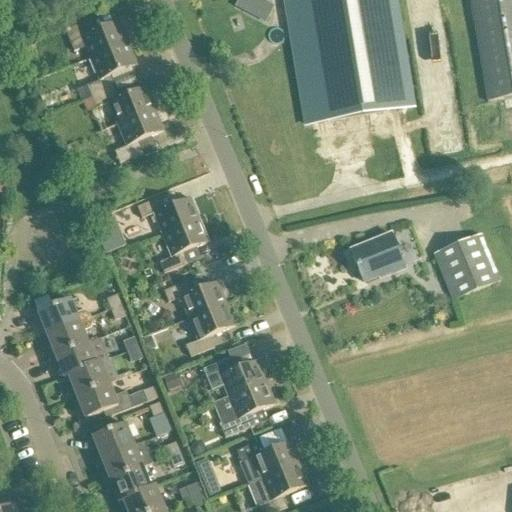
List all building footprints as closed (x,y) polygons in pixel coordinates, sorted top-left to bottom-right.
[(259,0),(257,0),(249,15),(262,22),(264,23),(273,7),(271,6),(259,0)] [(268,0),(269,3),(282,0),(284,0),(306,123),(408,105),(389,0),(268,0)] [(511,0),(469,0),(487,103),(511,99),(511,0)] [(60,19),(70,45),(74,55),(86,50),(91,61),(128,46),(119,24),(93,35),(89,24),(83,10),(60,19)] [(116,90),(111,79),(137,69),(128,46),(91,61),(100,83),(88,88),(92,99),(116,90)] [(118,127),(155,112),(146,90),(120,101),(116,90),(92,99),(97,111),(109,106),(118,127)] [(155,112),(118,127),(127,149),(115,154),(119,165),(143,156),(138,145),(164,135),(155,112)] [(163,238),(200,223),(191,201),(165,212),(161,200),(137,210),(142,221),(154,217),(163,238)] [(200,223),(163,238),(172,260),(160,265),(164,276),(188,267),(183,256),(209,245),(200,223)] [(391,275),(405,269),(392,236),(349,252),(361,282),(390,271),(391,275)] [(451,303),(499,283),(480,236),(432,256),(451,303)] [(181,300),(189,322),(227,307),(218,285),(192,295),(187,284),(164,294),(169,305),(181,300)] [(107,302),(111,312),(122,308),(118,298),(107,302)] [(42,325),(47,338),(80,325),(91,320),(89,316),(84,314),(77,317),(71,303),(38,315),(38,316),(33,318),(37,327),(42,325)] [(227,307),(189,322),(198,344),(186,349),(191,360),(214,351),(210,340),(236,329),(227,307)] [(126,318),(122,308),(111,312),(115,322),(126,318)] [(51,361),(88,346),(84,334),(90,331),(93,325),(91,320),(80,325),(47,338),(52,350),(47,352),(51,361)] [(151,339),(142,343),(147,355),(156,351),(151,339)] [(128,355),(139,351),(135,340),(124,345),(128,355)] [(89,347),(88,346),(51,361),(54,370),(59,368),(64,381),(69,379),(68,378),(97,367),(96,366),(101,364),(101,365),(110,362),(110,360),(108,361),(100,342),(89,347)] [(139,351),(128,355),(132,366),(143,361),(139,351)] [(118,381),(110,362),(101,365),(101,364),(96,366),(97,367),(68,378),(69,379),(73,391),(68,393),(72,401),(110,386),(109,385),(118,381)] [(212,393),(224,388),(229,400),(214,406),(214,407),(266,386),(257,364),(232,374),(227,363),(204,372),(212,393)] [(164,380),(169,393),(183,387),(178,375),(164,380)] [(80,408),(86,422),(104,414),(106,421),(134,410),(127,394),(115,399),(110,386),(72,401),(75,410),(80,408)] [(225,441),(254,429),(250,418),(275,408),(266,386),(214,407),(223,428),(221,429),(225,441)] [(144,394),(148,405),(159,400),(154,390),(144,394)] [(150,410),(154,420),(165,415),(160,405),(150,410)] [(97,450),(102,462),(135,449),(126,427),(93,440),(93,441),(88,443),(92,452),(97,450)] [(248,488),(300,467),(291,445),(265,455),(260,444),(237,454),(242,465),(240,466),(248,487),(248,488)] [(165,449),(170,460),(181,456),(176,445),(165,449)] [(135,450),(135,449),(102,462),(107,475),(102,477),(105,486),(143,471),(153,467),(145,446),(135,450)] [(181,456),(170,460),(174,470),(185,466),(181,456)] [(300,467),(248,488),(257,510),(259,509),(260,511),(283,511),(287,511),(283,499),(309,489),(300,467)] [(151,491),(143,471),(105,486),(109,495),(114,492),(119,506),(124,504),(123,503),(152,492),(151,491)] [(219,483),(205,489),(210,500),(223,495),(219,483)] [(191,501),(202,497),(197,486),(186,490),(191,501)] [(156,489),(151,491),(152,492),(123,503),(124,504),(126,511),(163,511),(165,511),(156,489)] [(202,497),(191,501),(195,511),(206,508),(202,497)]
